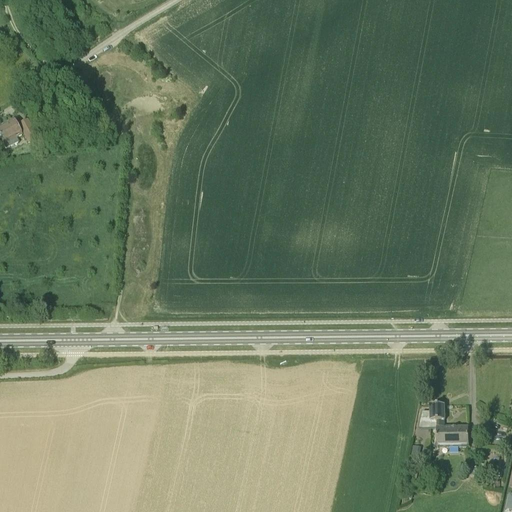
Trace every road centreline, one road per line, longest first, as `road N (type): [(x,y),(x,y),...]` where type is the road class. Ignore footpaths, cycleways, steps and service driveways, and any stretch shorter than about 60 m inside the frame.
road 1 (secondary): [(73,339),(511,335)]
road 2 (unclassified): [(0,116),(176,0)]
